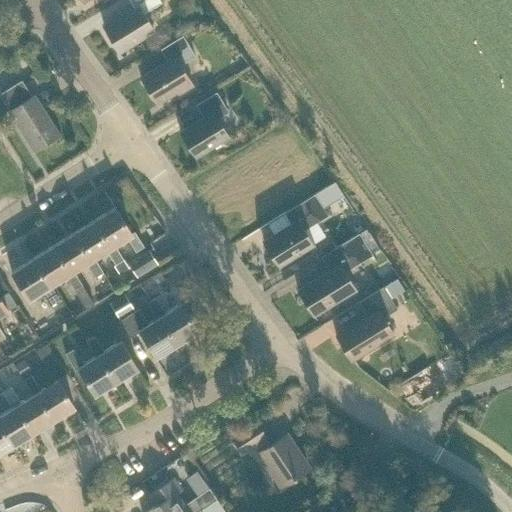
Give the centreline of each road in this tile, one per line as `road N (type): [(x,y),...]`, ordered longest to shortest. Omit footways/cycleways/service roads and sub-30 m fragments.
road 1 (unclassified): [(511,511),(486,486),(335,393),(279,345)]
road 2 (residential): [(54,480),(173,419),(279,345)]
road 3 (unclassified): [(279,345),(129,139)]
road 4 (unclassified): [(129,139),(30,0)]
road 5 (residential): [(0,224),(129,139)]
